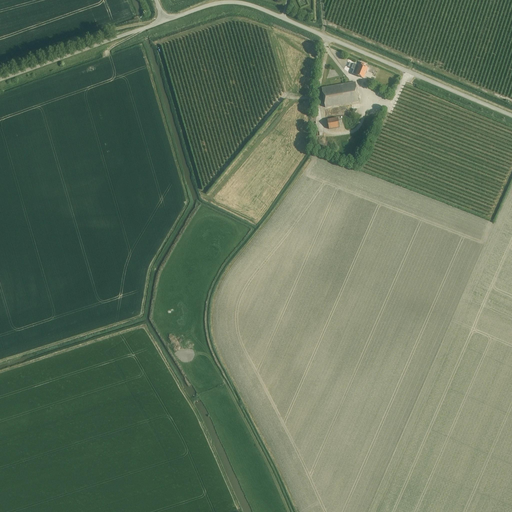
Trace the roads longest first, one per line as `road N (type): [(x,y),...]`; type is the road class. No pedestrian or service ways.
road 1 (unclassified): [(511,118),(282,18)]
road 2 (unclassified): [(0,79),(164,21)]
road 3 (unclassified): [(164,21),(221,3),(282,18)]
